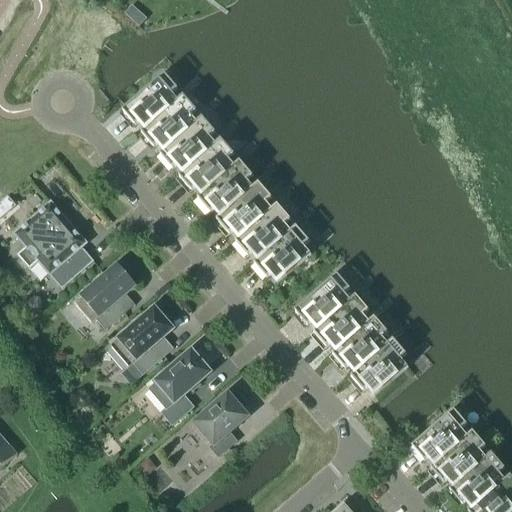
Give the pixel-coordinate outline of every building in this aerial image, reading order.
[(140,137),(184,99),(184,98),(178,103),(172,96),(178,92),(165,77),(121,115),(134,130),(139,125),(145,132),(139,136),(140,137)] [(159,159),(203,121),(203,120),(197,125),(191,118),(197,113),(184,99),(140,137),(152,151),(158,147),(164,154),(158,158),(159,159)] [(178,181),(222,143),(221,142),(216,147),(210,140),(215,135),(203,121),(159,159),(171,173),(176,169),(182,176),(177,180),(178,181)] [(196,203),(241,165),(240,164),(235,168),(229,162),(234,157),(222,143),(178,181),(190,195),(195,190),(201,197),(196,202),(196,203)] [(215,224),(260,186),(259,186),(254,190),(248,183),(253,179),(241,165),(196,203),(209,217),(214,212),(220,219),(215,224)] [(234,246),(278,208),(272,212),(266,205),(272,201),(260,186),(215,224),(227,239),(233,234),(239,241),(233,246),(234,246)] [(7,198),(0,204),(0,220),(15,208),(7,198)] [(86,245),(51,205),(14,236),(26,249),(17,257),(29,272),(38,264),(49,277),(61,267),(73,281),(93,263),(81,249),(86,245)] [(253,268),(297,230),(296,229),(291,234),(285,227),(290,222),(278,208),(234,246),(246,261),(252,256),(258,263),(252,267),(253,268)] [(277,285),(311,257),(304,249),(310,244),(297,230),(253,268),(265,282),(270,277),(277,285)] [(117,304),(136,288),(126,277),(130,274),(121,264),(117,268),(117,267),(73,305),(92,326),(96,322),(105,332),(126,314),(117,304)] [(312,337),(356,299),(356,298),(350,303),(344,296),(350,291),(337,277),(293,315),(306,330),(311,325),(317,332),(312,336),(312,337)] [(331,359),(375,321),(375,320),(369,325),(363,318),(369,313),(356,299),(312,337),(324,351),(330,347),(336,354),(330,358),(331,359)] [(155,347),(173,331),(163,320),(167,317),(158,307),(155,310),(154,310),(110,348),(129,370),(135,365),(144,375),(164,358),(155,347)] [(350,381),(394,343),(393,342),(388,347),(382,340),(387,335),(375,321),(331,359),(343,373),(349,369),(355,375),(349,380),(350,381)] [(89,355),(100,345),(95,338),(84,348),(89,355)] [(374,398),(408,369),(401,362),(406,357),(394,343),(350,381),(362,395),(367,390),(374,398)] [(191,353),(148,390),(166,411),(161,415),(172,427),(193,409),(183,398),(210,374),(191,353)] [(228,434),(246,419),(236,407),(237,406),(230,398),(230,399),(228,397),(195,424),(198,428),(197,429),(205,438),(206,437),(214,446),(209,449),(218,459),(236,443),(228,434)] [(429,473),(473,435),(473,434),(467,439),(461,432),(467,427),(454,412),(410,450),(423,465),(428,461),(434,468),(429,472),(429,473)] [(448,495),(492,457),(492,456),(486,461),(480,454),(486,449),(473,435),(429,473),(441,487),(447,482),(453,489),(447,494),(448,495)] [(0,470),(17,456),(0,436),(0,470)] [(472,511),(511,479),(510,478),(505,483),(499,476),(504,471),(492,457),(448,495),(460,509),(466,504),(472,511),(470,511),(472,511)] [(511,511),(511,479),(472,511),(511,511)]
